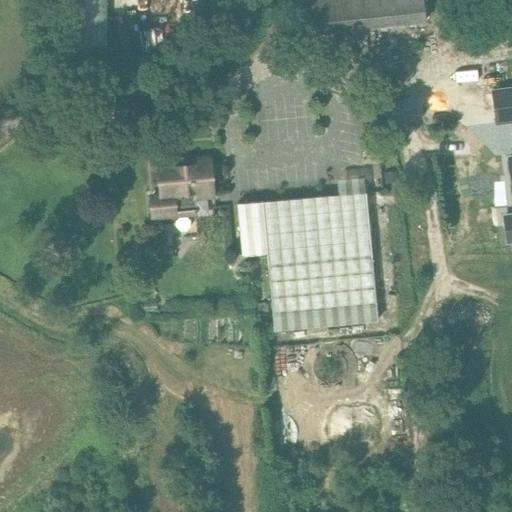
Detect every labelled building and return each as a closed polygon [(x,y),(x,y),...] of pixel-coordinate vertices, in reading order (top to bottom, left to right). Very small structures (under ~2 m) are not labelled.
[(63,0),(64,53),(106,53),(105,0),(63,0)] [(422,0),(301,0),(306,34),(424,22),(422,0)] [(511,88),(493,92),(497,123),(511,120),(511,88)] [(507,243),(511,241),(511,157),(508,158),(511,190),(511,215),(503,217),(507,243)] [(212,196),(209,162),(193,164),(193,162),(188,162),(188,164),(178,165),(177,161),(159,163),(161,195),(152,196),(153,217),(174,215),(173,199),(212,196)] [(458,293),(498,290),(490,167),(450,169),(458,293)] [(397,171),(384,173),(385,183),(398,182),(397,171)] [(365,192),(236,204),(241,256),(266,254),(273,331),(377,321),(365,192)]
